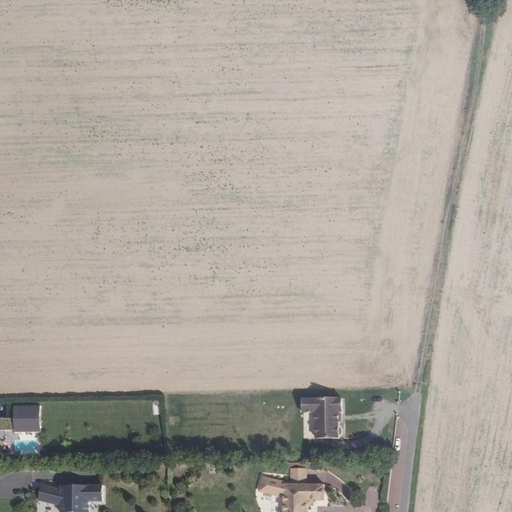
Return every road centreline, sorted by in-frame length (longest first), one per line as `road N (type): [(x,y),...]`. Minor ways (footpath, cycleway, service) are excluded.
road 1 (track): [(420,380),(489,0)]
road 2 (residential): [(403,511),(420,380)]
